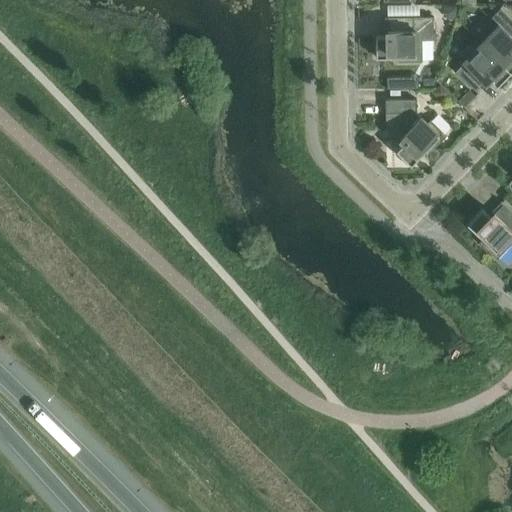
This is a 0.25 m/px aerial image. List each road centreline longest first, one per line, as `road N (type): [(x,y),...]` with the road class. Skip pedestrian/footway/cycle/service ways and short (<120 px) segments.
road 1 (residential): [(410,216),(340,146),(335,0)]
road 2 (trunk): [(140,511),(0,373)]
road 3 (residential): [(410,216),(511,114)]
road 4 (trunk): [(0,422),(85,511)]
